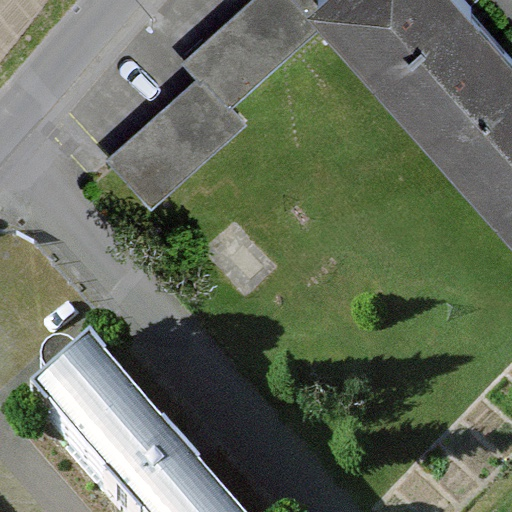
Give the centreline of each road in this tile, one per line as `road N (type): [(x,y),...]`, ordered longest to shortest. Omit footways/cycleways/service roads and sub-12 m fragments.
road 1 (residential): [(0,177),(316,511)]
road 2 (residential): [(111,0),(0,129)]
